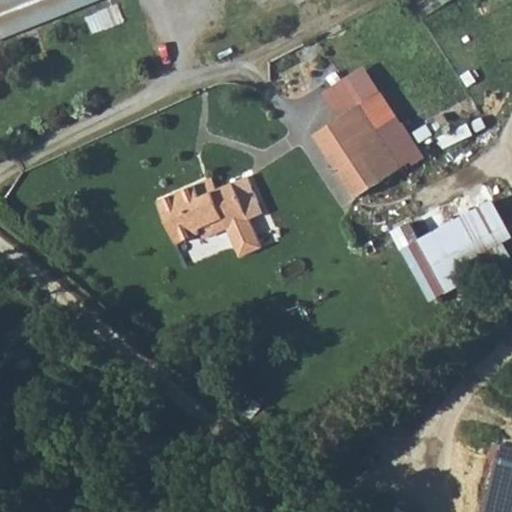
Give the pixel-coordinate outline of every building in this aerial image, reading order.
[(0,0),(0,38),(94,0),(0,0)] [(170,0),(190,42),(283,0),(170,0)] [(335,130),(377,193),(402,177),(384,151),(405,137),(381,99),(335,130)] [(384,151),(402,177),(423,163),(405,137),(384,151)] [(217,177),(180,193),(201,237),(222,228),(219,222),(236,214),(244,217),(247,224),(270,214),(252,174),(239,180),(232,177),(219,182),(217,177)] [(416,240),(447,296),(511,260),(511,246),(487,201),(416,240)] [(226,234),(247,224),(244,217),(236,214),(219,222),(222,228),(226,234)] [(271,408),(260,423),(288,444),(300,430),(271,408)]
